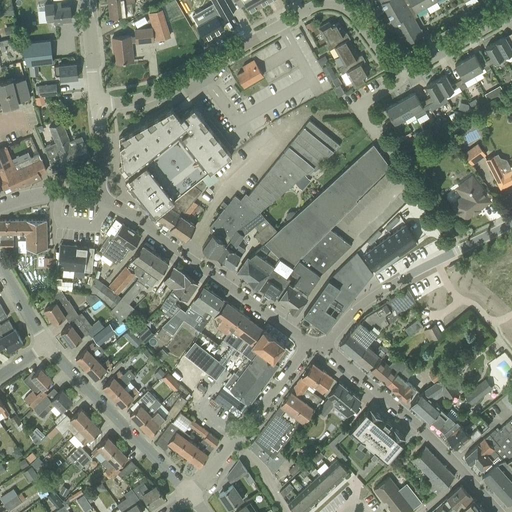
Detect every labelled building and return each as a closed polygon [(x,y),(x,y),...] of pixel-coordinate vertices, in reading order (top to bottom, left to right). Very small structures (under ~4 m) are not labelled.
[(127,16),(126,4),(135,3),(134,0),(108,0),(110,18),(127,16)] [(224,0),(212,0),(214,2),(203,9),(207,16),(196,22),(198,25),(197,26),(204,39),(224,28),(219,20),(223,18),(224,20),(233,15),(224,0)] [(235,0),(240,7),(245,4),(250,11),(261,5),(262,6),(273,0),(235,0)] [(380,0),(405,45),(423,34),(411,11),(415,10),(416,13),(438,0),(463,0),(465,1),(467,0),(380,0)] [(61,2),(45,4),(47,21),(54,21),(55,23),(63,22),(63,20),(71,19),(70,6),(61,6),(61,2)] [(169,36),(161,9),(149,13),(158,40),(169,36)] [(326,41),(343,31),(339,22),(332,26),(329,21),(318,27),(326,41)] [(6,35),(15,32),(13,25),(4,27),(6,35)] [(133,60),(132,43),(153,40),(152,28),(135,30),(135,35),(132,36),(132,35),(112,37),(113,47),(115,47),(117,62),(133,60)] [(345,33),(343,31),(326,41),(327,43),(326,44),(329,50),(334,47),(348,39),(350,38),(347,32),(345,33)] [(505,36),(496,42),(504,56),(511,51),(511,46),(511,47),(505,36)] [(53,61),(51,39),(21,42),(27,64),(53,61)] [(334,47),(339,56),(353,48),(348,39),(334,47)] [(492,58),(486,61),(489,65),(494,62),(504,56),(496,42),(486,47),(492,58)] [(358,56),(353,48),(339,56),(344,64),(358,56)] [(347,74),(365,64),(363,62),(365,60),(362,54),(358,56),(344,64),(339,67),(342,73),(346,71),(347,74)] [(465,59),(473,74),(489,65),(486,61),(480,64),(474,54),(465,59)] [(329,62),(325,55),(318,59),(321,66),(329,62)] [(463,79),(456,82),(459,87),(465,83),(464,80),(473,74),(465,59),(455,65),(463,79)] [(244,86),(263,75),(254,60),(243,66),(245,70),(237,75),(244,86)] [(77,77),(76,63),(54,65),(55,75),(61,75),(61,79),(62,79),(62,81),(68,80),(68,78),(77,77)] [(326,74),(333,70),(329,64),(322,68),(326,74)] [(365,64),(347,74),(355,87),(365,81),(362,76),(369,72),(365,64)] [(446,75),(436,80),(444,95),(459,87),(456,82),(451,85),(446,75)] [(336,86),(340,84),(342,83),(338,76),(337,77),(332,80),(336,86)] [(29,96),(24,78),(12,81),(12,78),(0,81),(0,103),(3,103),(4,106),(18,102),(17,99),(29,96)] [(435,104),(433,101),(437,99),(444,95),(436,80),(426,86),(432,96),(426,99),(430,107),(435,104)] [(345,93),(340,84),(336,86),(333,88),(338,96),(345,93)] [(39,86),(40,96),(57,95),(56,85),(39,86)] [(485,93),(488,98),(503,92),(500,86),(485,93)] [(414,112),(413,112),(416,118),(426,113),(425,110),(430,107),(426,99),(421,102),(415,92),(405,97),(414,112)] [(414,112),(405,97),(396,103),(404,118),(413,112),(414,112)] [(471,109),(468,104),(460,102),(458,109),(466,111),(471,109)] [(404,118),(396,103),(386,108),(392,119),(386,122),(388,126),(394,123),(404,118)] [(232,153),(194,105),(180,116),(172,107),(119,137),(122,163),(119,165),(125,173),(132,167),(135,171),(128,177),(133,182),(127,187),(153,215),(156,213),(232,153)] [(216,257),(218,258),(237,230),(260,210),(321,161),(340,145),(309,120),(249,195),(246,193),(240,199),(235,195),(209,227),(209,229),(210,230),(211,232),(212,232),(202,247),(217,257),(216,257)] [(53,170),(90,156),(82,136),(75,138),(77,143),(71,145),(62,122),(49,127),(56,143),(45,147),(53,170)] [(472,165),(486,154),(477,143),(463,153),(472,165)] [(287,276),(289,272),(300,258),(330,228),(357,201),(356,200),(390,166),(373,144),(278,231),(270,237),(262,244),(258,248),(266,254),(258,263),(259,264),(250,277),(248,279),(264,290),(269,294),(269,293),(274,297),(275,297),(277,298),(291,279),(287,276)] [(11,186),(13,190),(41,177),(39,174),(46,170),(39,154),(14,165),(7,146),(0,149),(0,181),(3,190),(11,186)] [(498,153),(485,160),(501,189),(511,182),(511,167),(507,159),(500,157),(498,153)] [(212,170),(202,177),(208,186),(218,178),(212,170)] [(305,174),(296,184),(302,190),(311,180),(305,174)] [(462,196),(452,204),(464,220),(473,213),(474,214),(479,210),(479,209),(490,201),(473,176),(456,188),(462,196)] [(182,215),(194,200),(201,190),(193,184),(166,205),(157,219),(172,229),(181,215),(182,215)] [(181,215),(172,229),(186,239),(195,225),(186,218),(198,204),(194,200),(182,215),(181,215)] [(265,217),(260,210),(237,230),(218,258),(232,268),(246,248),(238,243),(245,234),(265,217)] [(0,247),(13,248),(13,233),(22,233),(22,220),(0,219),(0,233),(1,233),(1,239),(0,239),(0,247)] [(22,220),(22,233),(27,233),(27,249),(47,248),(46,219),(22,220)] [(130,248),(132,249),(141,236),(123,223),(122,223),(116,219),(106,233),(109,235),(99,251),(116,263),(118,260),(120,261),(130,248)] [(255,235),(262,244),(270,237),(278,231),(269,222),(255,235)] [(406,224),(392,234),(404,251),(418,241),(406,224)] [(289,284),(278,299),(297,313),(308,297),(305,295),(320,275),(352,245),(330,228),(300,258),(289,272),(297,278),(292,286),(289,284)] [(404,251),(392,234),(378,244),(390,261),(404,251)] [(135,274),(139,276),(145,268),(156,252),(143,243),(132,259),(109,285),(118,293),(135,274)] [(57,268),(69,269),(71,245),(60,244),(57,268)] [(390,261),(378,244),(364,254),(376,271),(390,261)] [(69,269),(80,271),(83,246),(71,245),(69,269)] [(83,246),(80,271),(92,272),(94,247),(83,246)] [(247,274),(250,277),(259,264),(258,263),(266,254),(258,248),(249,256),(247,255),(236,272),(243,277),(247,274)] [(511,248),(500,255),(503,261),(497,264),(501,274),(506,282),(511,295),(511,248)] [(329,278),(304,314),(326,330),(341,309),(344,311),(349,304),(373,273),(357,251),(329,278)] [(152,286),(169,261),(156,252),(145,268),(139,276),(137,279),(121,298),(111,309),(121,320),(134,308),(129,303),(141,288),(146,282),(152,286)] [(53,257),(44,257),(44,268),(53,268),(53,257)] [(497,264),(494,258),(481,264),(484,270),(478,274),(496,310),(505,306),(498,292),(500,292),(497,287),(498,286),(493,278),(501,274),(497,264)] [(462,265),(459,261),(448,266),(451,271),(462,265)] [(174,265),(164,279),(155,292),(161,296),(165,290),(162,287),(167,281),(175,286),(185,272),(174,265)] [(185,272),(175,286),(159,309),(171,317),(181,308),(174,303),(178,297),(183,301),(185,298),(186,299),(198,282),(185,272)] [(111,309),(121,298),(95,277),(90,293),(96,294),(100,298),(104,301),(111,309)] [(201,331),(217,307),(223,299),(203,285),(185,311),(181,308),(171,317),(162,326),(173,334),(184,319),(201,331)] [(415,301),(408,288),(365,314),(339,344),(356,358),(366,345),(373,336),(415,301)] [(45,309),(54,323),(66,316),(69,321),(77,315),(62,291),(53,296),(56,301),(45,309)] [(100,298),(96,294),(90,293),(86,293),(86,299),(91,306),(100,298)] [(226,301),(214,316),(220,321),(229,327),(225,332),(234,340),(238,335),(250,319),(226,301)] [(61,332),(71,346),(88,332),(92,337),(102,330),(102,329),(105,327),(99,320),(86,329),(78,319),(72,324),(71,324),(61,332)] [(267,332),(250,319),(238,335),(248,342),(256,348),(267,332)] [(405,329),(410,335),(422,325),(417,319),(405,329)] [(9,320),(1,325),(4,331),(0,333),(0,350),(7,346),(9,350),(23,342),(15,329),(14,329),(9,320)] [(148,326),(147,326),(144,323),(136,331),(140,336),(139,337),(145,343),(155,333),(148,326)] [(99,346),(113,334),(111,332),(114,330),(109,324),(102,330),(92,337),(99,346)] [(442,335),(436,324),(424,330),(430,341),(442,335)] [(162,328),(158,333),(162,336),(166,331),(162,328)] [(279,363),(289,349),(284,345),(267,332),(256,348),(248,342),(241,352),(251,359),(239,376),(233,372),(224,385),(230,389),(249,403),(261,387),(261,388),(262,387),(261,387),(275,369),(278,365),(279,364),(279,363)] [(129,340),(136,347),(142,342),(134,334),(129,340)] [(76,358),(86,369),(97,358),(102,353),(96,347),(96,346),(93,343),(87,348),(76,358)] [(356,358),(367,367),(378,355),(381,358),(389,349),(383,344),(381,346),(380,345),(374,351),(366,345),(356,358)] [(103,365),(97,358),(86,369),(96,379),(107,369),(107,368),(112,363),(108,359),(103,365)] [(380,359),(371,370),(388,385),(407,364),(402,359),(398,363),(393,362),(389,366),(380,359)] [(217,360),(208,373),(216,379),(225,366),(217,360)] [(317,378),(323,370),(313,362),(302,376),(291,391),(310,405),(318,395),(306,386),(309,382),(314,375),(317,378)] [(180,363),(170,372),(189,394),(199,385),(180,363)] [(407,364),(388,385),(406,400),(416,389),(405,380),(414,370),(407,365),(408,364),(407,364)] [(441,378),(447,374),(442,366),(429,374),(435,383),(441,379),(441,378)] [(24,398),(33,407),(46,395),(47,393),(43,389),(53,379),(41,367),(31,376),(39,384),(24,398)] [(323,392),(333,378),(323,370),(317,378),(314,375),(309,382),(323,392)] [(113,397),(124,386),(118,380),(123,375),(120,371),(114,376),(103,386),(113,397)] [(162,377),(167,382),(173,377),(170,373),(168,371),(162,377)] [(435,383),(423,390),(411,404),(429,421),(431,419),(444,431),(456,421),(432,400),(443,392),(446,398),(458,391),(447,374),(441,378),(441,379),(435,383)] [(464,395),(472,405),(493,388),(486,379),(464,395)] [(339,382),(328,395),(330,397),(319,410),(325,415),(336,402),(350,413),(361,400),(339,382)] [(207,388),(200,384),(197,388),(204,392),(207,388)] [(139,391),(135,386),(129,392),(124,386),(113,397),(123,407),(134,397),(134,396),(139,391)] [(33,407),(42,416),(54,404),(61,411),(61,410),(61,411),(72,400),(62,389),(51,400),(46,395),(33,407)] [(140,425),(151,414),(147,410),(152,404),(157,399),(148,390),(137,400),(141,404),(130,414),(140,425)] [(279,450),(304,421),(319,401),(320,402),(322,399),(318,395),(310,405),(291,391),(291,390),(283,401),(280,406),(281,407),(278,410),(277,409),(260,432),(253,441),(272,459),(279,450)] [(167,413),(173,418),(187,400),(181,395),(167,413)] [(0,399),(0,410),(4,417),(9,414),(0,399)] [(384,422),(385,421),(381,418),(382,417),(371,407),(370,408),(369,408),(349,432),(359,440),(358,441),(361,445),(365,440),(362,437),(363,435),(365,437),(367,434),(380,446),(378,448),(380,449),(378,451),(375,448),(371,453),(375,456),(376,454),(386,463),(406,439),(405,438),(406,437),(395,428),(394,429),(390,425),(389,427),(384,422)] [(74,435),(91,419),(81,408),(71,418),(67,414),(55,426),(62,434),(68,429),(74,435)] [(151,414),(140,425),(150,435),(161,425),(161,424),(166,419),(156,408),(151,414)] [(15,427),(22,423),(16,414),(10,418),(15,427)] [(446,435),(451,441),(465,428),(460,422),(461,421),(463,423),(465,420),(467,422),(469,420),(463,414),(456,421),(444,431),(446,434),(446,435)] [(457,447),(460,450),(481,431),(481,432),(489,425),(481,416),(465,428),(451,441),(457,447)] [(505,459),(511,452),(511,419),(511,418),(497,431),(495,429),(465,456),(471,463),(474,461),(481,470),(483,468),(486,472),(490,469),(496,463),(497,464),(505,460),(505,459)] [(91,419),(74,435),(84,445),(101,429),(91,419)] [(187,438),(189,434),(172,420),(158,439),(165,446),(168,442),(178,449),(187,438)] [(193,429),(197,423),(193,420),(189,426),(193,429)] [(208,432),(197,423),(193,429),(203,437),(208,432)] [(188,457),(200,466),(219,440),(208,432),(203,437),(203,438),(209,442),(203,451),(197,446),(188,457)] [(101,463),(106,458),(118,446),(108,436),(91,452),(101,463)] [(188,457),(197,446),(187,438),(178,449),(188,457)] [(272,459),(253,441),(251,444),(252,446),(250,448),(267,465),(273,473),(287,457),(279,450),(272,459)] [(336,446),(334,444),(331,441),(327,444),(332,449),(336,446)] [(77,459),(86,451),(80,445),(69,456),(74,462),(77,459)] [(114,467),(108,473),(113,478),(118,474),(121,471),(117,467),(128,457),(118,446),(106,458),(114,467)] [(423,447),(424,447),(412,459),(430,477),(425,482),(437,494),(454,476),(425,446),(425,447),(424,446),(423,447)] [(86,451),(77,459),(83,465),(92,457),(86,451)] [(37,456),(32,452),(26,458),(30,463),(37,456)] [(486,472),(482,475),(507,504),(511,499),(511,458),(507,461),(505,460),(497,464),(496,463),(490,469),(486,472)] [(337,459),(329,466),(340,479),(349,471),(345,467),(341,463),(337,459)] [(118,474),(123,479),(137,466),(131,460),(121,471),(118,474)] [(232,482),(248,472),(239,460),(227,476),(232,482)] [(340,479),(329,466),(321,474),(332,486),(340,479)] [(125,481),(123,479),(118,474),(113,478),(113,479),(120,486),(125,481)] [(332,486),(321,474),(312,481),(324,494),(332,486)] [(408,511),(414,508),(389,476),(374,489),(384,502),(387,500),(390,505),(388,507),(391,511),(408,511)] [(151,507),(165,498),(156,485),(149,490),(143,481),(132,488),(139,497),(143,494),(151,507)] [(324,494),(312,481),(304,488),(316,501),(324,494)] [(240,490),(236,483),(219,494),(228,508),(242,498),(238,491),(240,490)] [(455,511),(473,497),(461,484),(436,506),(437,507),(431,511),(455,511)] [(59,493),(65,496),(69,489),(63,486),(59,493)] [(83,492),(90,502),(98,497),(91,486),(83,492)] [(316,501),(304,488),(296,496),(308,508),(316,501)] [(18,495),(14,489),(1,498),(5,504),(18,495)] [(58,498),(53,492),(47,497),(52,503),(58,498)] [(84,494),(77,499),(85,511),(92,506),(84,494)] [(8,510),(22,501),(18,495),(5,504),(8,510)] [(303,511),(308,508),(296,496),(288,504),(295,511),(303,511)] [(473,497),(455,511),(485,511),(480,505),(479,506),(473,499),(474,498),(473,497)] [(120,508),(122,511),(142,511),(136,503),(132,506),(126,498),(117,504),(120,508)] [(272,511),(273,511),(271,508),(265,511),(262,511),(261,511),(256,511),(250,503),(236,511),(272,511)]
